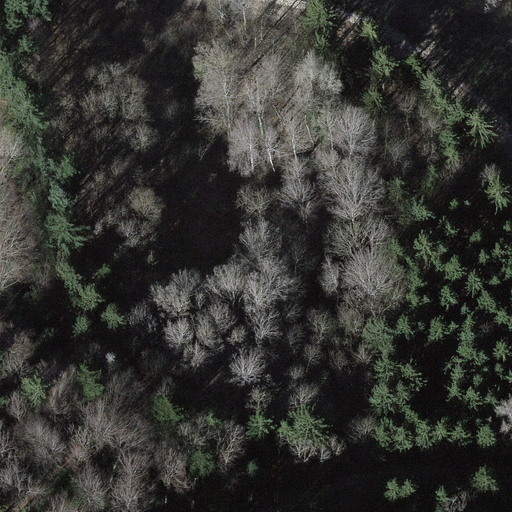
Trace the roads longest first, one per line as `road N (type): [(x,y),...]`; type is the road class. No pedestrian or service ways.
road 1 (track): [(233,0),(397,47),(511,135)]
road 2 (track): [(301,511),(365,484),(411,475),(511,479)]
